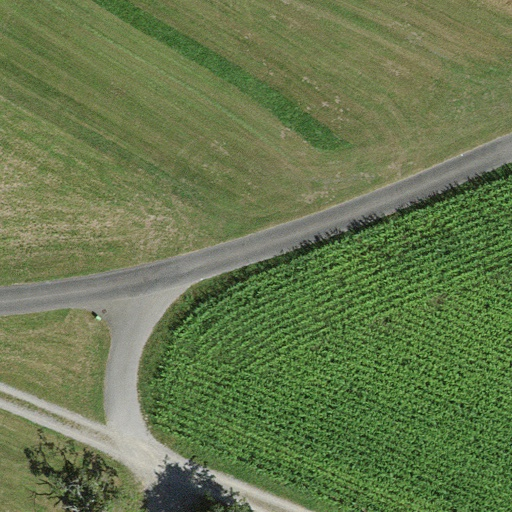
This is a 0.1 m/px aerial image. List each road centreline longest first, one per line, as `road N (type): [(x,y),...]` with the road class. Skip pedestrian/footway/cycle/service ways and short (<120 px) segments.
road 1 (track): [(0,396),(268,511)]
road 2 (track): [(140,289),(122,383),(150,511)]
